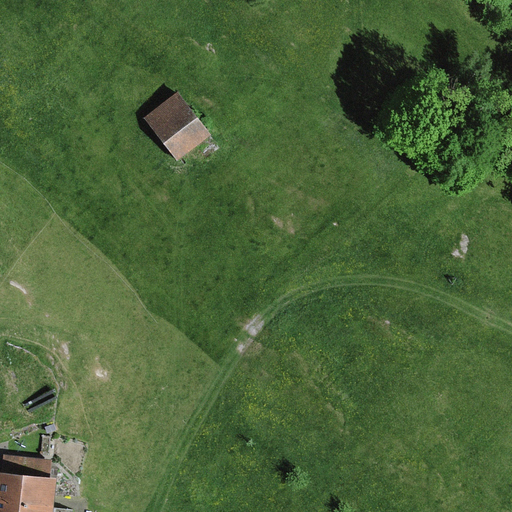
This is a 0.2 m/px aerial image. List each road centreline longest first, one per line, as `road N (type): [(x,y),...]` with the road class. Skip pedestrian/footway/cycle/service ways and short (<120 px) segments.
road 1 (track): [(511,326),(422,289),(349,282),(304,291),(252,326),(162,477)]
road 2 (track): [(190,171),(171,430),(150,511)]
